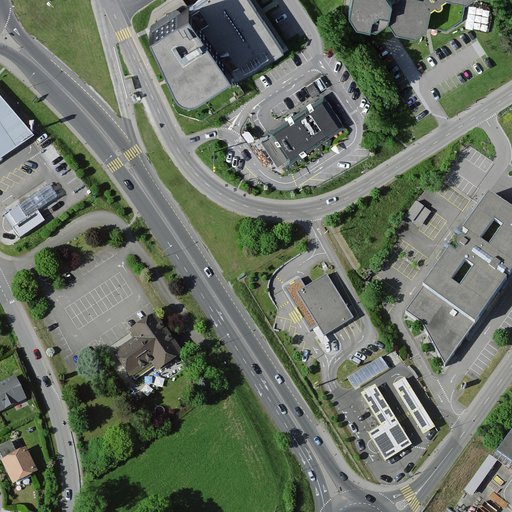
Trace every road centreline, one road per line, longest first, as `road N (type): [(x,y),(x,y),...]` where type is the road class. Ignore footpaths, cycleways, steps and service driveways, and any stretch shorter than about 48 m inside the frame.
road 1 (residential): [(114,13),(182,158),(218,193),(269,212),(325,207),(358,191),(511,94)]
road 2 (secondary): [(344,507),(122,158),(40,66)]
road 3 (tertiary): [(69,511),(59,424),(0,285)]
road 4 (residential): [(391,511),(445,458),(511,365)]
